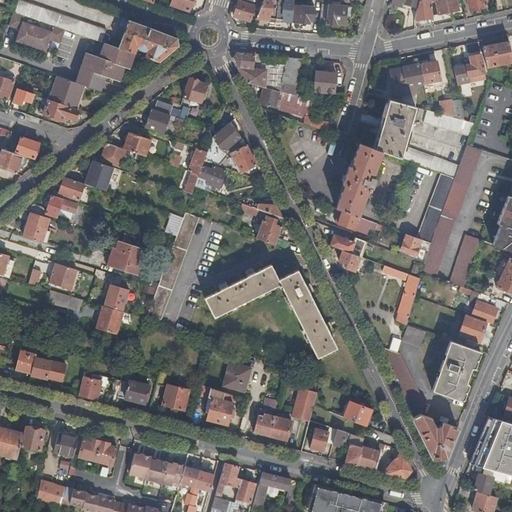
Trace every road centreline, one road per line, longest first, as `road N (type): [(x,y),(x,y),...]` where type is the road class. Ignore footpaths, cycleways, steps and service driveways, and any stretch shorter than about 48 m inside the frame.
road 1 (residential): [(210,37),(440,502)]
road 2 (tertiary): [(440,502),(0,390)]
road 3 (tertiary): [(511,328),(440,502)]
road 4 (residential): [(210,37),(78,141)]
road 5 (residential): [(366,49),(210,37)]
road 6 (residential): [(511,21),(366,49)]
